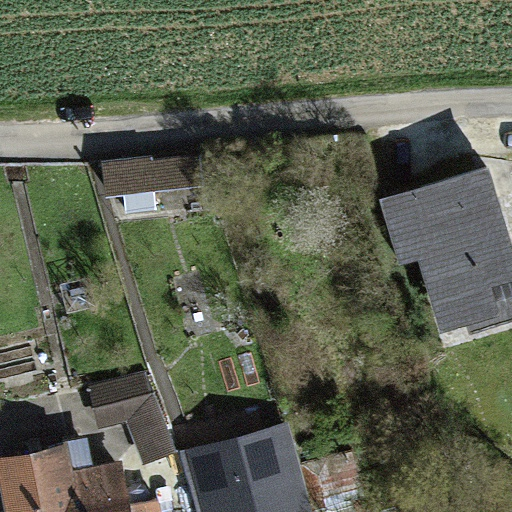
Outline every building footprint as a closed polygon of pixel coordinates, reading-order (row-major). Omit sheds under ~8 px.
[(194,159),(107,168),(110,193),(197,184),(194,159)] [(511,167),(403,199),(421,262),(443,255),(465,329),(511,315),(511,167)] [(184,449),(157,364),(95,383),(108,426),(136,417),(150,460),(184,449)] [(335,511),(310,416),(202,444),(219,511),(335,511)] [(86,442),(17,461),(31,511),(157,511),(143,462),(95,475),(86,442)]
